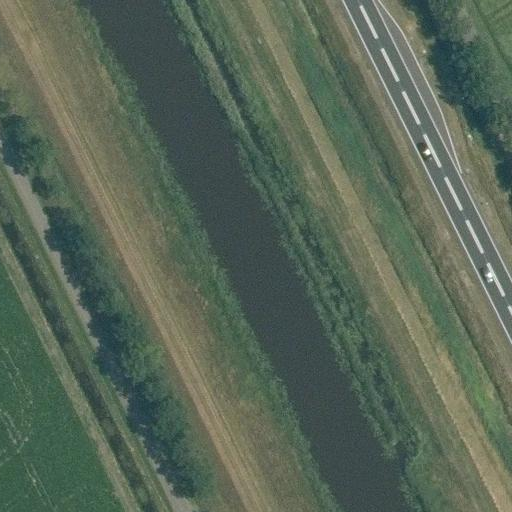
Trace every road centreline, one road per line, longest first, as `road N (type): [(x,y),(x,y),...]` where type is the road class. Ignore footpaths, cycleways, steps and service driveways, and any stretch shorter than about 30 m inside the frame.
road 1 (unclassified): [(184,511),(0,135)]
road 2 (trunk): [(511,308),(359,0)]
road 3 (unclassified): [(511,130),(446,0)]
